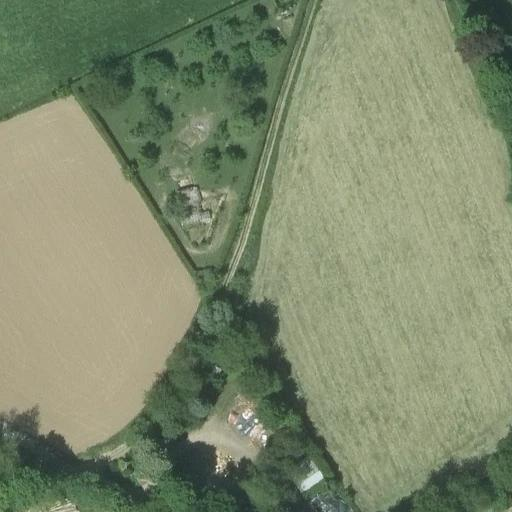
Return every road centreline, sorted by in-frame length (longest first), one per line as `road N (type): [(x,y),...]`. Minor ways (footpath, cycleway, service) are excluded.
road 1 (track): [(312,0),(240,244),(186,363),(145,429),(74,473)]
road 2 (unclassified): [(153,511),(74,473),(0,482)]
